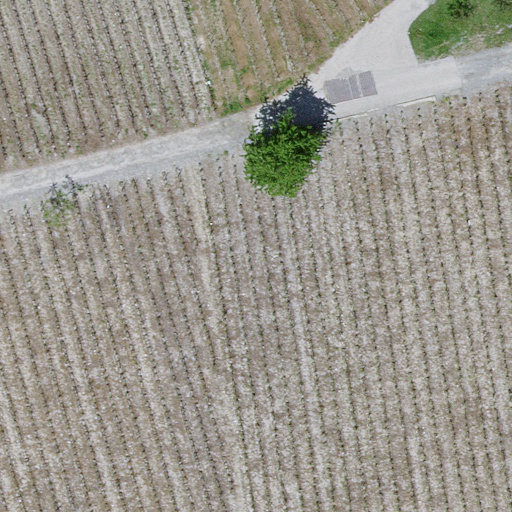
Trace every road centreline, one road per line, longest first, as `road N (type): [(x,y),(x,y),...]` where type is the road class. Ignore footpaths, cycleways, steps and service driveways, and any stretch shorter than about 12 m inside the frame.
road 1 (track): [(511,65),(346,97),(158,163),(0,200)]
road 2 (track): [(424,0),(398,21),(346,97)]
